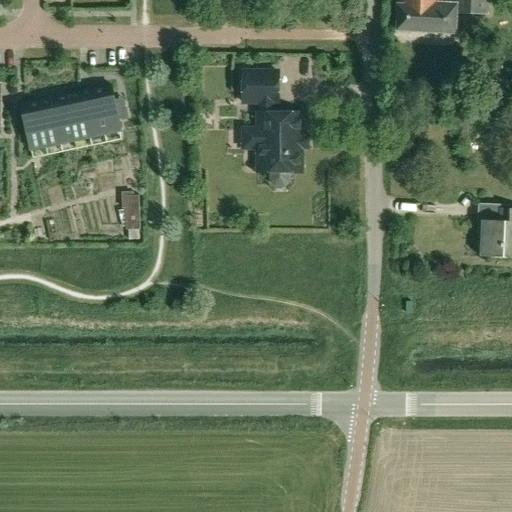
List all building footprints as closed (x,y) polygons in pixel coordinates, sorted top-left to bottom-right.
[(398,31),(458,33),(458,15),(487,16),(488,0),(456,0),(456,4),(443,4),(442,0),(400,0),(400,5),(398,5),(398,31)] [(258,151),(258,172),(271,172),(271,182),(275,186),(285,186),(289,182),(289,172),(302,172),(302,113),(272,113),(272,103),(278,103),(278,72),(243,72),(243,103),(261,103),(261,113),(258,113),(258,128),(241,128),(241,151),(258,151)] [(111,86),(81,92),(92,147),(107,144),(105,134),(120,131),(118,120),(127,118),(124,106),(116,108),(111,86)] [(81,92),(51,98),(61,143),(89,137),(91,147),(92,147),(81,92)] [(51,98),(21,105),(30,150),(61,143),(51,98)] [(137,203),(137,219),(149,219),(149,203),(137,203)] [(479,256),(511,258),(511,209),(500,209),(499,221),(482,220),(479,256)]
